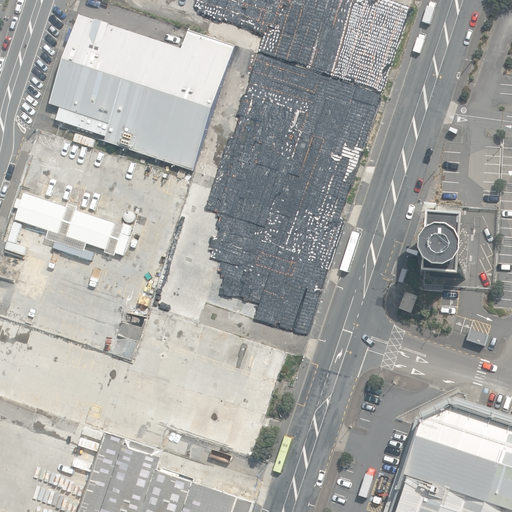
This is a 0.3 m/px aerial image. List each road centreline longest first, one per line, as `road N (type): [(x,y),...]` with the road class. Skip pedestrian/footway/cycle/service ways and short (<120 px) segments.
road 1 (tertiary): [(457,0),(346,336)]
road 2 (tertiary): [(346,336),(288,511)]
road 3 (unclassified): [(346,336),(511,386)]
road 4 (residential): [(40,0),(0,138)]
